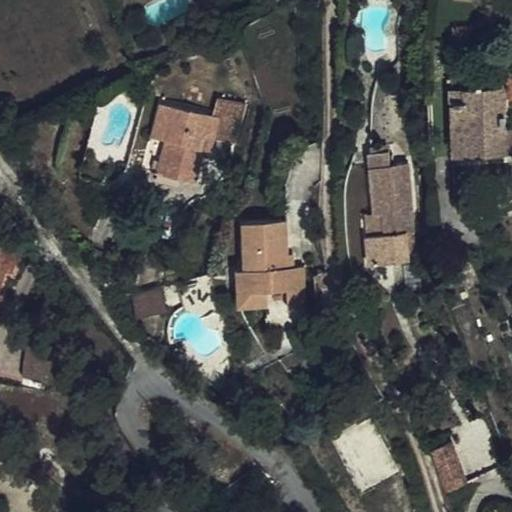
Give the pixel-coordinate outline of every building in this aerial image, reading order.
[(460,55),(462,70),(486,68),(485,53),(460,55)] [(177,122),(170,145),(189,152),(186,160),(200,165),(208,143),(214,126),(221,129),(238,134),(251,94),(223,85),(218,102),(172,86),(162,116),(177,122)] [(511,182),(511,114),(468,118),(480,240),(509,237),(503,184),(511,182)] [(170,145),(177,122),(162,116),(159,115),(151,138),(170,145)] [(214,126),(208,143),(215,145),(221,129),(214,126)] [(189,152),(170,145),(151,138),(148,147),(186,160),(189,152)] [(392,239),(394,260),(377,262),(380,292),(421,287),(421,281),(424,281),(422,258),(424,258),(417,191),(398,193),(397,177),(377,179),(383,239),(392,239)] [(289,206),(245,206),(243,254),(242,275),(264,277),(285,278),(285,295),(303,296),(304,257),(288,256),(289,206)] [(0,302),(3,293),(0,292),(0,283),(6,285),(11,271),(2,268),(9,249),(17,252),(26,225),(0,215),(0,302)] [(375,240),(377,262),(394,260),(392,239),(383,239),(375,240)] [(242,275),(243,254),(236,254),(234,291),(263,293),(264,277),(242,275)] [(163,282),(135,292),(143,315),(171,304),(163,282)] [(52,369),(60,341),(33,332),(25,361),(52,369)] [(385,460),(370,433),(357,441),(372,466),(385,460)]
